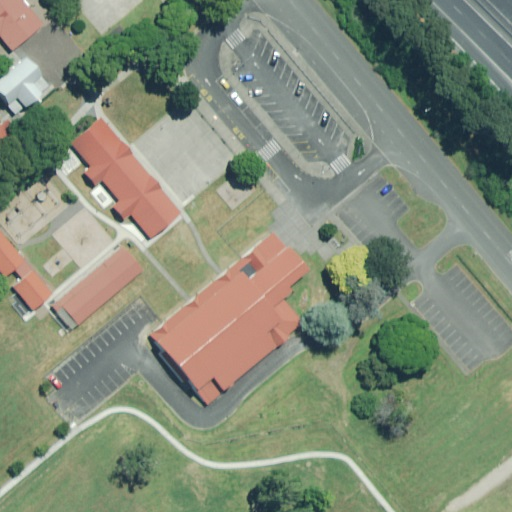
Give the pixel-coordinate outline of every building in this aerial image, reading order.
[(35,19),(18,0),(0,0),(0,42),(3,46),(35,19)] [(35,72),(17,50),(0,64),(0,99),(1,101),(35,72)] [(172,206),(110,131),(78,157),(140,232),(172,206)] [(319,321),(294,290),(319,269),(291,234),(160,342),(214,408),(319,321)] [(0,266),(14,255),(0,237),(0,266)] [(137,263),(118,239),(48,297),(67,320),(137,263)] [(42,291),(20,265),(2,279),(24,306),(42,291)] [(166,282),(153,267),(140,278),(153,293),(166,282)]
